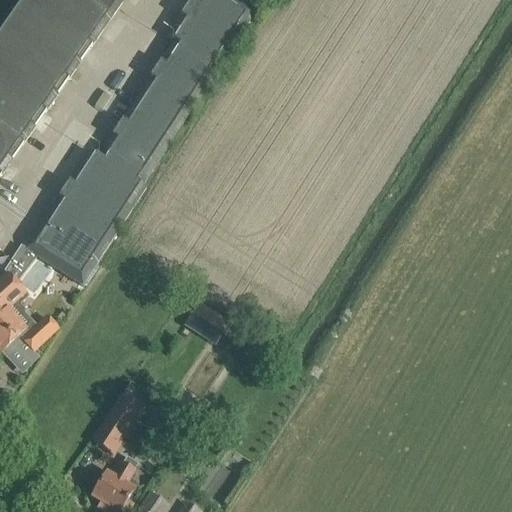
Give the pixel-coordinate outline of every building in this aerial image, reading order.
[(0,177),(114,14),(124,0),(16,0),(0,23),(0,177)] [(97,269),(93,267),(146,188),(141,185),(255,15),(232,0),(189,0),(165,37),(171,40),(95,156),(88,152),(25,250),(83,290),(97,269)] [(0,281),(0,297),(0,298),(15,285),(6,276),(0,281)] [(0,355),(1,354),(6,360),(20,347),(17,344),(17,339),(26,331),(17,321),(24,315),(24,311),(20,306),(28,298),(15,284),(15,285),(0,298),(0,297),(0,355)] [(198,306),(184,327),(214,347),(228,325),(198,306)] [(24,343),(35,356),(60,334),(48,321),(24,343)] [(113,456),(143,411),(122,397),(102,427),(93,440),(113,456)] [(114,480),(106,475),(92,498),(102,504),(98,510),(101,511),(129,511),(132,507),(126,504),(133,492),(126,487),(135,472),(123,465),(114,480)] [(164,511),(167,507),(150,497),(146,503),(140,511),(164,511)]
